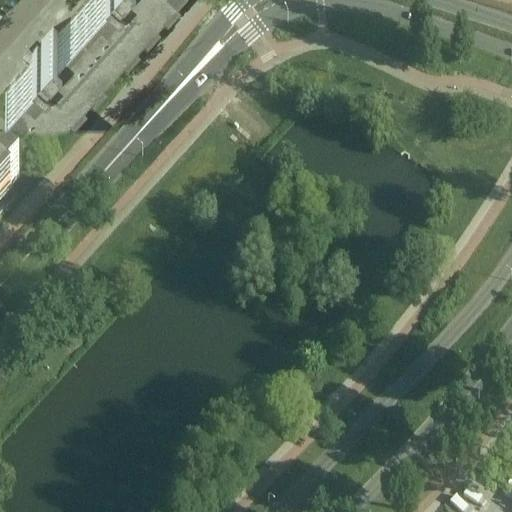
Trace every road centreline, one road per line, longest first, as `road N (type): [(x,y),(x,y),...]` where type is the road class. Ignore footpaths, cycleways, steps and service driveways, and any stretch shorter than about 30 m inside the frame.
road 1 (secondary): [(511,262),(280,511)]
road 2 (secondary): [(350,511),(511,327)]
road 3 (secondary): [(0,287),(162,108)]
road 4 (secondary): [(287,10),(366,10),(511,57)]
road 5 (secondary): [(162,108),(287,10)]
road 6 (secondary): [(244,0),(170,83),(162,108)]
